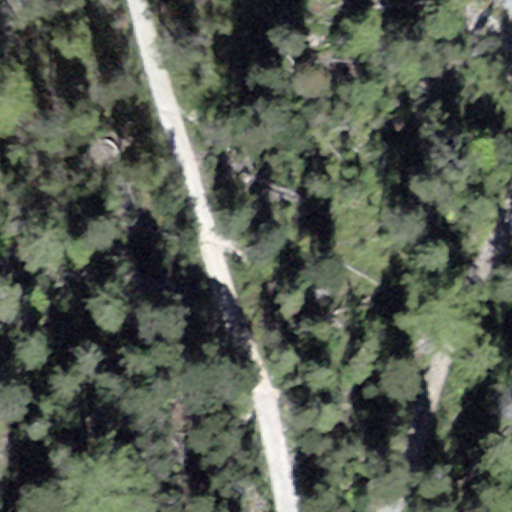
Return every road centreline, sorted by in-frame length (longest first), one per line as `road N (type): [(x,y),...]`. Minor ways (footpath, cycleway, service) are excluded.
road 1 (track): [(119,0),(269,511)]
road 2 (track): [(383,511),(449,317),(511,182)]
